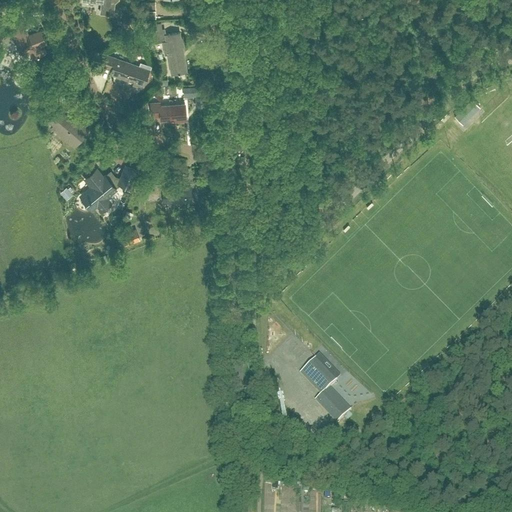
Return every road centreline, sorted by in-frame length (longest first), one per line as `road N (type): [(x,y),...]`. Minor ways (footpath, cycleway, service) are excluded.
road 1 (unclassified): [(234,299),(252,292),(478,69),(511,58)]
road 2 (residential): [(228,157),(110,120),(56,0)]
road 3 (unclassified): [(243,511),(234,299)]
road 4 (unclassified): [(228,157),(222,0)]
road 5 (unclassified): [(234,299),(228,157)]
